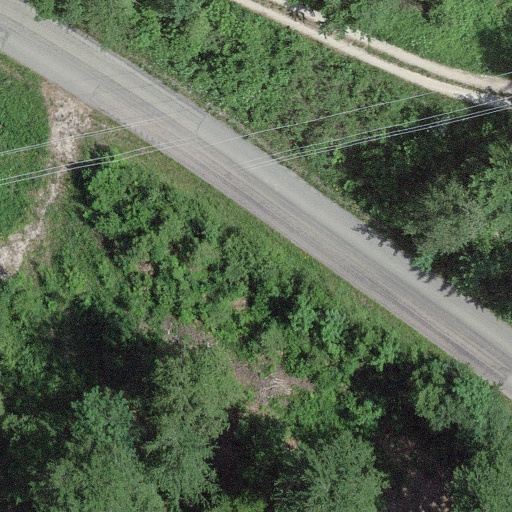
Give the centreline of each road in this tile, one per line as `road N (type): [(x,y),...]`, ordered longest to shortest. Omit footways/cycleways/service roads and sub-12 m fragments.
road 1 (tertiary): [(0,28),(203,152),(511,371)]
road 2 (track): [(252,0),(385,66),(511,96)]
